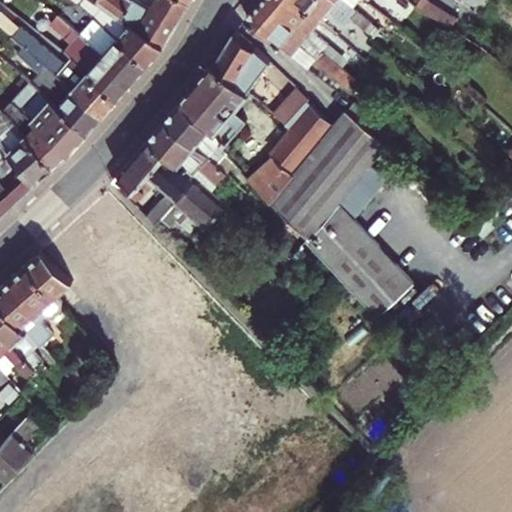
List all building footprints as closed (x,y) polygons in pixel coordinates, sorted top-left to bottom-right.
[(96,0),(104,5),(165,43),(191,1),(189,0),(96,0)] [(333,59),(267,0),(260,0),(247,16),(303,64),(314,52),(318,60),(347,86),(355,78),(333,59)] [(313,27),(321,19),(299,0),(267,0),(333,59),(340,52),(313,27)] [(299,0),(321,19),(330,9),(360,36),(367,29),(333,0),(299,0)] [(359,0),(333,0),(367,29),(373,22),(354,6),(359,0)] [(417,4),(412,0),(394,0),(409,13),(417,4)] [(149,61),(96,15),(94,13),(88,21),(67,3),(58,12),(73,25),(80,31),(134,78),(149,61)] [(104,5),(96,15),(149,61),(165,43),(104,5)] [(50,21),(65,34),(73,25),(58,12),(50,21)] [(12,33),(24,44),(103,112),(119,95),(76,58),(73,56),(66,63),(21,24),(12,33)] [(65,34),(72,40),(80,31),(73,25),(65,34)] [(258,72),(270,60),(235,28),(215,62),(245,88),(258,72)] [(76,58),(119,95),(134,78),(80,31),(72,40),(83,50),(76,58)] [(64,49),(73,56),(76,58),(83,50),(72,40),(64,49)] [(103,112),(24,44),(18,51),(38,69),(30,78),(33,80),(89,129),(103,112)] [(230,114),(249,92),(245,88),(215,62),(213,59),(180,99),(217,138),(223,145),(242,123),(230,114)] [(264,78),(258,72),(245,88),(249,92),(251,93),(264,78)] [(33,80),(3,110),(56,163),(89,129),(33,80)] [(285,123),(307,97),(308,95),(296,84),(272,111),(285,123)] [(307,97),(285,123),(288,125),(260,159),(264,163),(252,176),(261,186),(271,197),(333,122),(307,97)] [(180,99),(164,118),(224,175),(227,171),(217,162),(222,156),(211,145),(217,138),(180,99)] [(56,163),(3,110),(0,107),(0,124),(5,130),(0,134),(0,142),(37,180),(56,163)] [(333,122),(271,197),(376,312),(414,277),(359,216),(355,212),(387,173),(371,157),(383,144),(345,109),(333,122)] [(224,175),(164,118),(151,133),(163,143),(194,171),(212,187),(224,175)] [(141,169),(163,143),(151,133),(113,179),(124,190),(141,169)] [(0,220),(40,183),(37,180),(0,142),(0,169),(1,171),(0,172),(0,220)] [(194,171),(163,143),(141,169),(164,189),(145,211),(152,219),(157,213),(194,171)] [(261,186),(252,176),(243,167),(233,177),(251,195),(261,186)] [(157,213),(162,217),(171,226),(178,220),(181,223),(192,212),(205,224),(227,200),(212,187),(194,171),(157,213)] [(28,259),(59,294),(73,281),(41,248),(28,259)] [(0,284),(0,296),(52,355),(56,351),(45,339),(53,331),(43,320),(65,300),(59,294),(28,259),(0,284)] [(0,327),(43,376),(51,369),(44,362),(52,355),(0,296),(0,327)] [(0,353),(5,349),(19,365),(16,368),(24,376),(27,373),(36,383),(43,376),(0,327),(0,353)] [(0,378),(3,382),(10,375),(0,363),(0,378)] [(7,435),(0,428),(0,469),(7,476),(34,449),(25,440),(40,425),(28,413),(7,435)]
